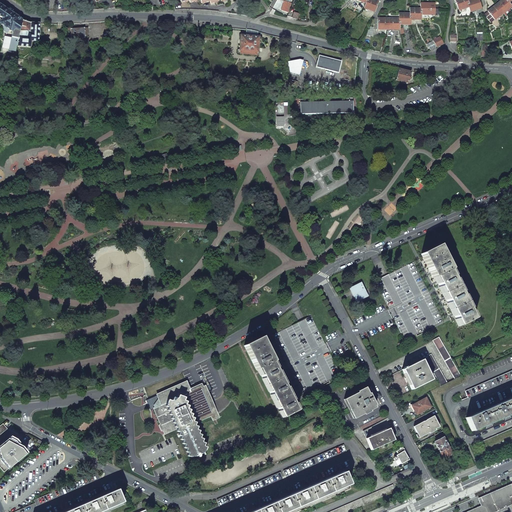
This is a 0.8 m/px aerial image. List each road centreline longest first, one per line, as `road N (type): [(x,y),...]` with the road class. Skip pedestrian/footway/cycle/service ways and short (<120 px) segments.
road 1 (residential): [(511,69),(406,63),(205,18),(34,18),(4,0)]
road 2 (residential): [(25,409),(120,390),(179,368),(321,276)]
road 3 (residential): [(321,276),(420,467)]
road 4 (residential): [(321,276),(511,189)]
road 5 (residential): [(172,500),(216,496),(343,441),(358,451)]
road 6 (residential): [(220,511),(358,451)]
